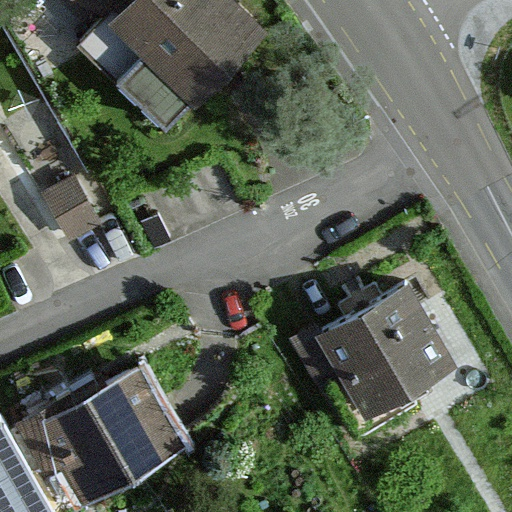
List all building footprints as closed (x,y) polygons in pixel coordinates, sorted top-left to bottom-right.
[(79,37),(166,120),(255,24),(229,0),(115,0),(113,3),(79,37)] [(98,217),(73,173),(46,189),(71,232),(98,217)] [(411,265),(292,330),(318,376),(345,360),(364,394),(455,344),(411,265)] [(180,433),(133,351),(20,414),(48,463),(67,451),(87,486),(180,433)] [(59,511),(1,407),(0,406),(0,511),(59,511)]
